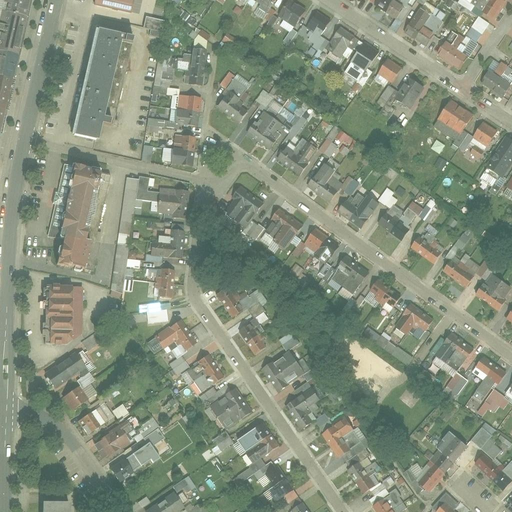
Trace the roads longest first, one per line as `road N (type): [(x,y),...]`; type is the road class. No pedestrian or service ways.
road 1 (residential): [(339,511),(189,278),(193,239),(214,183)]
road 2 (residential): [(245,162),(511,355)]
road 3 (tertiary): [(7,325),(24,137)]
road 4 (residential): [(24,137),(201,180)]
road 5 (residential): [(6,410),(55,424),(121,511)]
road 6 (residential): [(460,78),(338,0)]
road 7 (tertiary): [(24,137),(56,0)]
